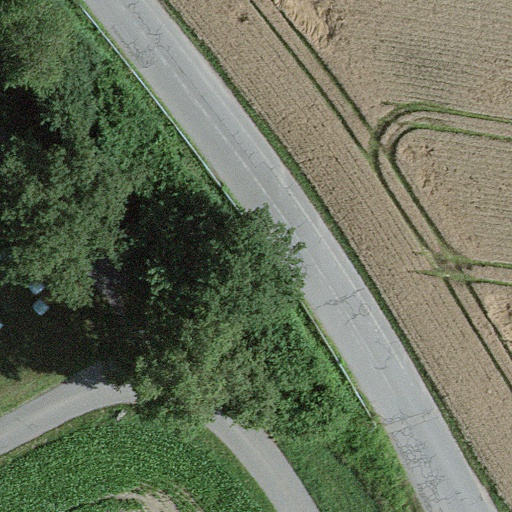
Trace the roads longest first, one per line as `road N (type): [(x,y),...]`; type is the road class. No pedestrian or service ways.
road 1 (unclassified): [(458,511),(318,273),(118,0)]
road 2 (unclassified): [(0,136),(211,393)]
road 3 (track): [(211,393),(121,384),(0,436)]
road 4 (unclassified): [(299,511),(211,393)]
